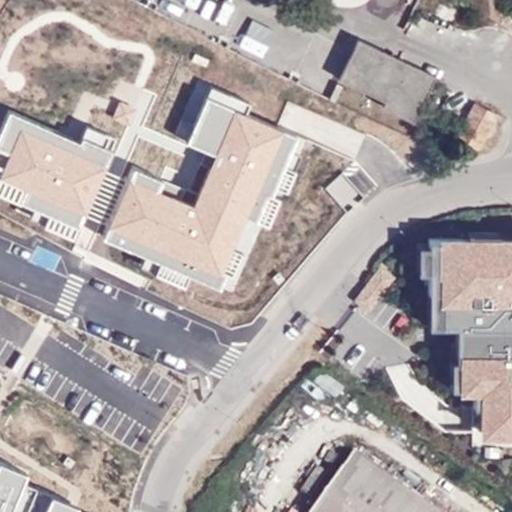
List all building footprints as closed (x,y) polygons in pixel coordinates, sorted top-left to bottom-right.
[(208,0),(203,0),(194,27),(226,37),(235,8),(208,0)] [(266,38),(275,16),(246,4),(237,26),(266,38)] [(353,45),(336,90),(417,121),(434,76),(353,45)] [(192,76),(201,59),(182,49),(173,65),(192,76)] [(482,143),(497,116),(476,104),(460,131),(482,143)] [(474,406),(474,451),(511,451),(511,247),(429,248),(429,340),(452,340),(453,406),(474,406)] [(436,511),(356,454),(315,511),(436,511)]
